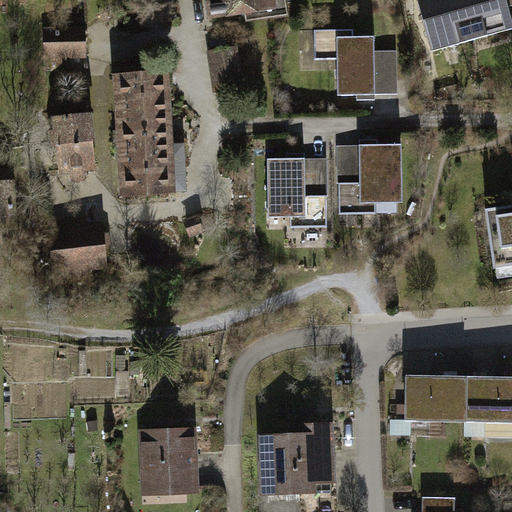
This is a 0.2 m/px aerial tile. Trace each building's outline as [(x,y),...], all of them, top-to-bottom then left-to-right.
[(205,0),(208,23),(293,12),(291,0),(205,0)] [(511,25),(505,0),(418,0),(431,50),(511,29),(511,25)] [(87,23),(45,24),(47,73),(89,71),(87,23)] [(354,29),(314,31),(315,61),(338,60),(339,98),(399,96),(398,51),(374,52),(373,38),(354,38),(354,29)] [(229,45),(211,48),(219,90),(237,86),(229,45)] [(166,69),(119,72),(127,196),(174,193),(173,188),(187,187),(184,141),(170,142),(166,69)] [(94,177),(93,115),(53,116),(54,178),(94,177)] [(403,146),(339,147),(340,216),(376,215),(376,203),(404,203),(403,146)] [(328,160),(268,161),(269,218),(291,217),(291,229),(329,229),(328,160)] [(15,179),(0,179),(0,230),(16,230),(15,179)] [(511,205),(486,208),(495,277),(511,274),(511,205)] [(102,222),(61,227),(66,271),(107,266),(102,222)] [(511,377),(465,378),(465,423),(465,439),(485,439),(485,423),(511,423),(511,377)] [(465,423),(465,378),(407,378),(408,420),(392,420),(392,438),(412,438),(412,424),(465,423)] [(336,422),(297,423),(297,434),(307,433),(309,486),(338,485),(336,422)] [(199,494),(196,429),(141,431),(143,496),(199,494)] [(297,434),(259,435),(261,497),(309,495),(309,486),(307,433),(297,434)] [(422,498),(422,511),(454,511),(454,499),(422,498)]
